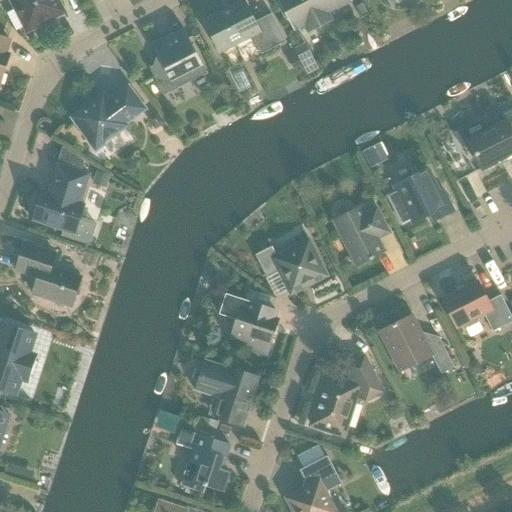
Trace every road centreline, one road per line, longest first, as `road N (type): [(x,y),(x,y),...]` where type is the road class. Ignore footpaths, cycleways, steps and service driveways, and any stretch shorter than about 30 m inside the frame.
road 1 (residential): [(247,511),(319,320),(506,226)]
road 2 (residential): [(0,205),(49,73),(84,44),(170,0)]
